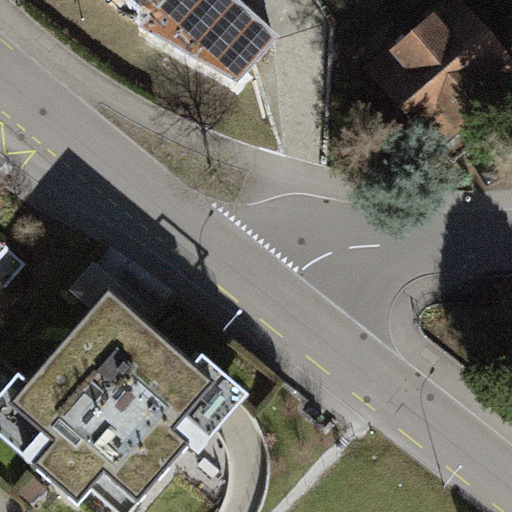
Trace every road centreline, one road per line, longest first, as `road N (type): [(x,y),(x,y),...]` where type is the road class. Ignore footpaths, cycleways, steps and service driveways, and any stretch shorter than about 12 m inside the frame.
road 1 (residential): [(285,296),(0,77)]
road 2 (residential): [(511,479),(285,296)]
road 3 (residential): [(285,296),(319,257),(344,244),(511,234)]
